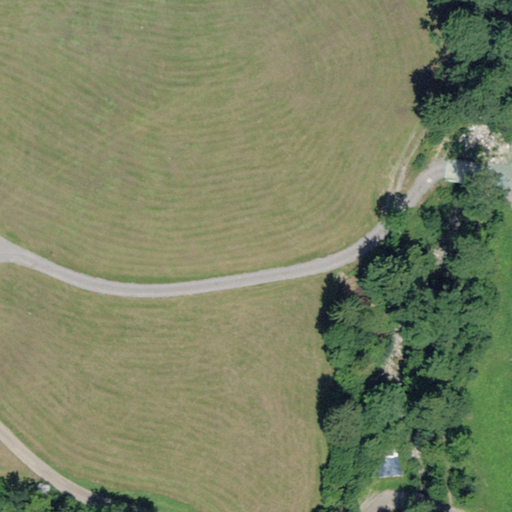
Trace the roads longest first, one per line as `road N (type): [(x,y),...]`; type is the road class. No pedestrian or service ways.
road 1 (track): [(511,189),(482,168),(457,164),(439,171),(354,256),(201,289),(83,284),(0,251)]
road 2 (track): [(400,0),(428,117),(388,226)]
road 3 (track): [(0,431),(43,471),(135,511)]
